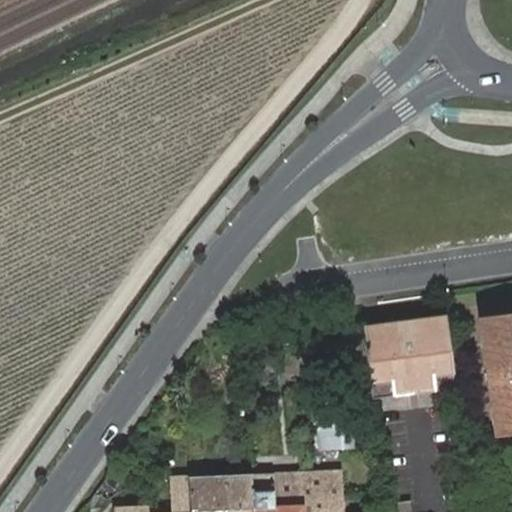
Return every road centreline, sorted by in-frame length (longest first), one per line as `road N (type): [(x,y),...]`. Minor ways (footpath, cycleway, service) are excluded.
road 1 (track): [(364,0),(146,264),(0,470)]
road 2 (tertiary): [(46,511),(187,312),(241,261)]
road 3 (track): [(0,114),(265,0)]
road 4 (tertiary): [(271,215),(331,146),(459,49)]
road 5 (residential): [(511,261),(393,280),(297,271)]
